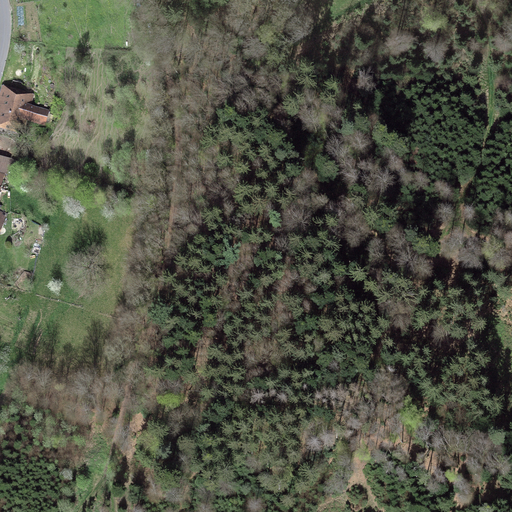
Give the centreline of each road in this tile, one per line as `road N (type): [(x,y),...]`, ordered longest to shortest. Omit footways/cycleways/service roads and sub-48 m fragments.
road 1 (track): [(153,0),(165,46),(175,173),(164,272),(108,473),(111,511)]
road 2 (track): [(410,312),(490,130),(492,69),(475,0)]
